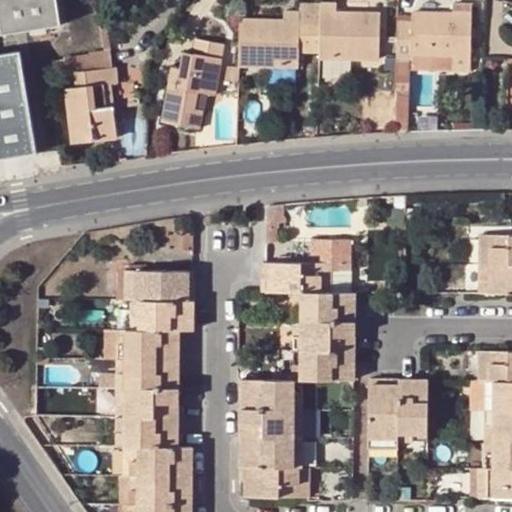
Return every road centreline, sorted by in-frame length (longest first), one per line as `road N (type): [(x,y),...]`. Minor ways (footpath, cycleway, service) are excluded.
road 1 (residential): [(220,175),(209,499),(217,511)]
road 2 (tertiary): [(220,175),(511,161)]
road 3 (tertiary): [(20,209),(220,175)]
road 4 (residential): [(511,320),(378,322)]
